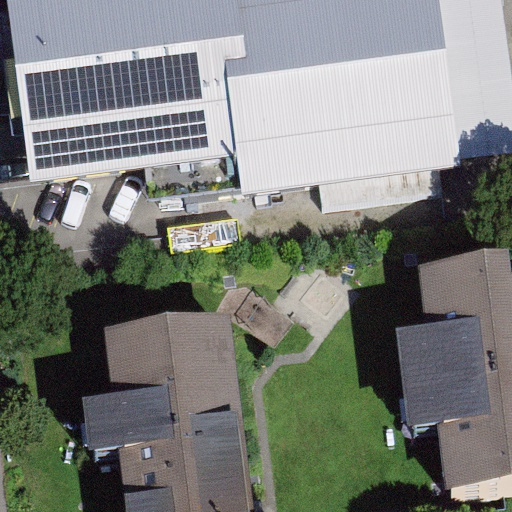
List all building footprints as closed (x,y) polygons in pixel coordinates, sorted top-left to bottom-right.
[(6,0),(35,210),(237,183),(227,104),(249,101),(235,0),(6,0)] [(436,5),(435,0),(235,0),(249,101),(227,104),(237,183),(243,227),(462,197),(461,184),(436,5)] [(511,84),(500,0),(469,0),(436,5),(461,184),(511,177),(511,84)] [(511,294),(431,304),(438,367),(397,371),(408,469),(446,465),(451,511),(494,511),(511,510),(511,294)] [(108,359),(117,433),(88,436),(95,495),(120,491),(122,511),(250,511),(229,344),(108,359)]
